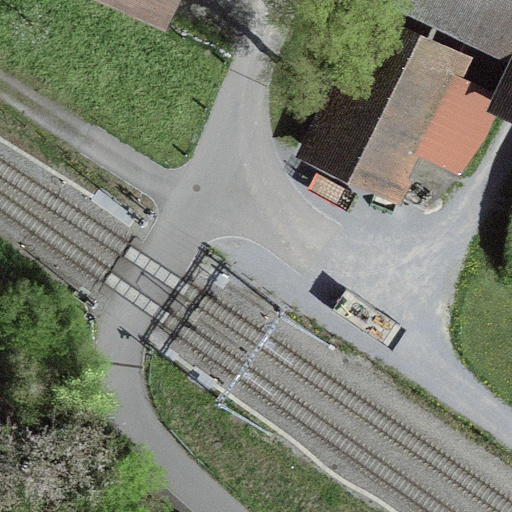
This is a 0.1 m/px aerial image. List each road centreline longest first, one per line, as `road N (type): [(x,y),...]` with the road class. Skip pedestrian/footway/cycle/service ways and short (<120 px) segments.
road 1 (residential): [(276,0),(186,223),(124,337),(129,412),(157,454),(221,511)]
road 2 (track): [(209,171),(360,282),(452,383),(511,430)]
road 3 (track): [(194,204),(0,79)]
